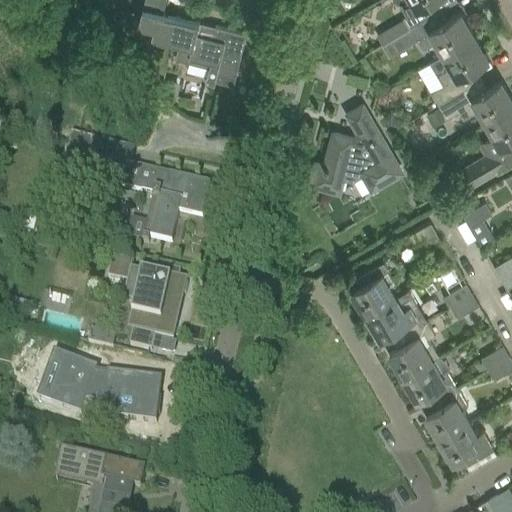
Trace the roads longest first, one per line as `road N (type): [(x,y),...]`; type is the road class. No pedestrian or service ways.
road 1 (residential): [(429,506),(406,461),(401,418),(330,294),(241,273)]
road 2 (residential): [(241,273),(312,0)]
road 3 (residential): [(188,511),(241,273)]
